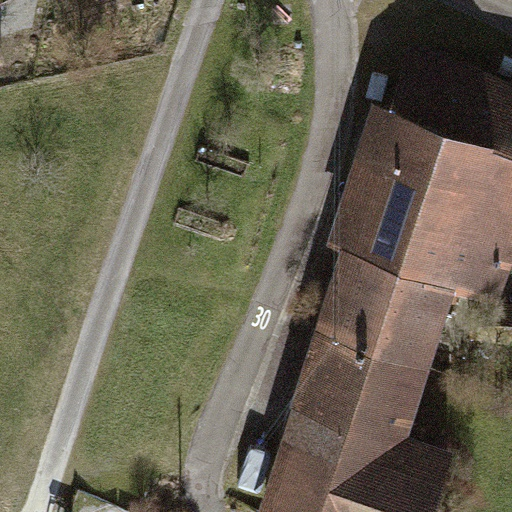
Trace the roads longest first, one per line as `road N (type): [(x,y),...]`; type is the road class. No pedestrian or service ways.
road 1 (unclassified): [(214,0),(50,511)]
road 2 (unclassified): [(336,0),(344,113),(214,455),(220,511)]
